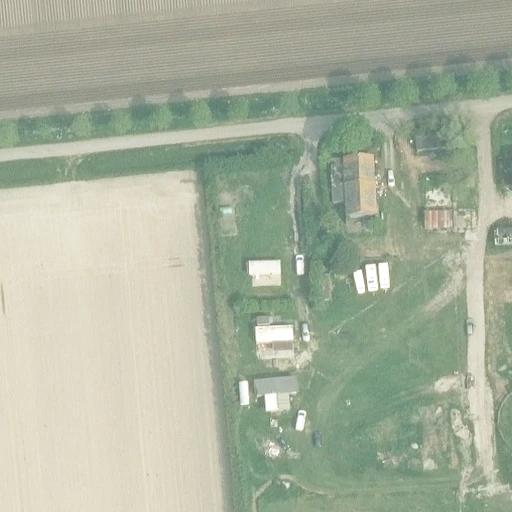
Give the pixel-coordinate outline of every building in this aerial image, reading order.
[(444,136),(415,140),(417,154),(446,150),(444,136)] [(346,218),(375,218),(375,160),(332,160),(333,207),(346,206),(346,218)] [(452,213),(425,213),(425,231),(452,231),(452,213)] [(511,229),(493,230),(494,245),(511,244),(511,229)] [(360,275),(377,275),(378,259),(360,259),(360,275)]
